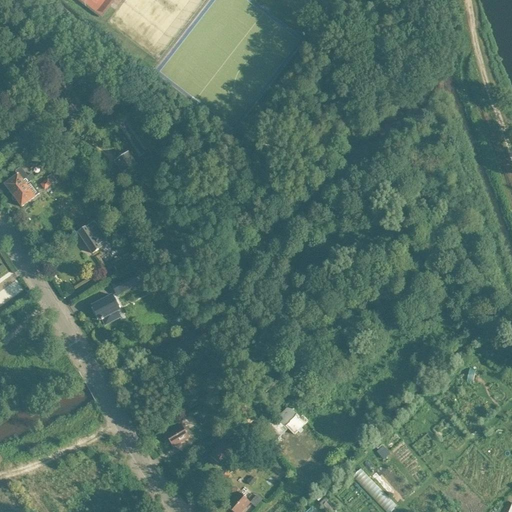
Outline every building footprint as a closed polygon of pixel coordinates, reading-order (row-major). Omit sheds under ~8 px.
[(54,51),(44,51),(43,71),(53,71),(54,51)] [(75,61),(60,74),(66,82),(74,76),(77,79),(85,73),(75,61)] [(103,84),(109,92),(122,84),(116,75),(103,84)] [(72,105),(61,114),(69,123),(80,114),(72,105)] [(133,153),(129,156),(126,153),(116,160),(122,168),(148,150),(125,118),(114,126),(133,153)] [(5,185),(12,195),(26,184),(23,181),(28,177),(21,168),(20,168),(16,171),(16,172),(17,174),(17,175),(5,185)] [(47,179),(40,184),(44,190),(51,185),(52,186),(58,182),(52,174),(46,178),(47,179)] [(26,185),(26,184),(12,195),(22,207),(35,197),(30,190),(35,187),(31,181),(26,185)] [(123,211),(134,203),(120,184),(110,192),(123,211)] [(88,226),(78,233),(92,254),(102,247),(100,244),(105,240),(105,239),(100,231),(99,231),(96,233),(94,231),(92,233),(88,226)] [(135,264),(132,257),(114,266),(118,273),(135,264)] [(133,272),(128,275),(111,283),(118,296),(139,285),(133,272)] [(92,306),(100,320),(102,320),(103,320),(105,325),(113,321),(110,315),(120,310),(112,295),(92,306)] [(264,452),(299,418),(289,408),(285,411),(264,432),(255,441),(264,452)] [(201,418),(198,413),(192,417),(195,421),(201,418)] [(165,434),(173,447),(189,438),(181,425),(165,434)] [(249,445),(261,432),(256,427),(244,440),(249,445)] [(226,436),(210,456),(221,466),(238,446),(226,436)] [(350,473),(386,511),(390,511),(397,506),(358,465),(350,473)] [(227,471),(221,476),(225,481),(231,475),(227,471)] [(251,476),(246,482),(251,486),(256,480),(251,476)] [(233,498),(226,506),(233,511),(241,511),(250,503),(232,487),(226,493),(233,498)]
